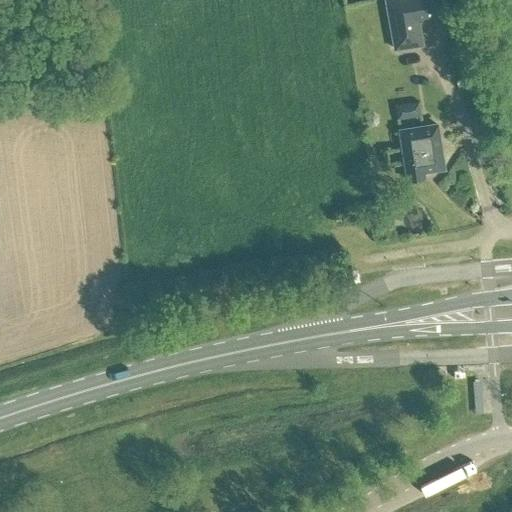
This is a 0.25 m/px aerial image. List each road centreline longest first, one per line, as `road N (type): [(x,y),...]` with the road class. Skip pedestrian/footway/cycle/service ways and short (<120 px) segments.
road 1 (primary): [(0,417),(208,357),(401,322)]
road 2 (unclassified): [(352,511),(451,454),(511,436)]
road 3 (unclassified): [(349,263),(483,239)]
